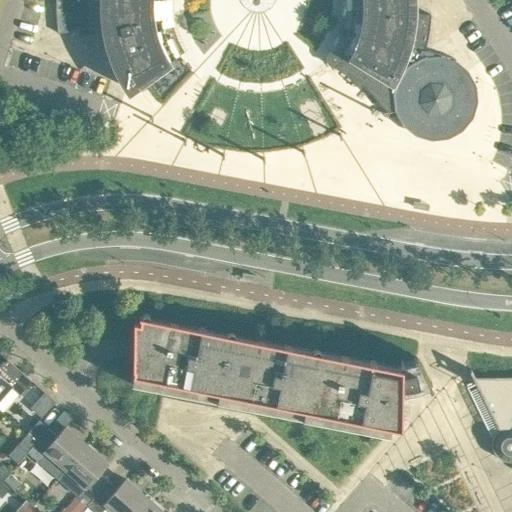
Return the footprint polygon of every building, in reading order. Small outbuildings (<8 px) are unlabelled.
[(56,0),(56,8),(56,13),(58,33),(103,26),(103,28),(105,37),(108,48),(110,54),(112,60),(115,68),(119,76),(126,87),(179,54),(177,52),(170,37),(169,34),(165,18),(165,15),(164,0),(56,0)] [(415,2),(414,0),(351,0),(352,9),(352,11),(349,28),(348,30),(341,47),(341,48),(338,51),(336,50),(334,50),(332,51),(330,52),(328,54),(328,56),(328,59),(329,62),(329,63),(347,75),(361,89),(363,86),(387,112),(384,112),(384,114),(401,109),(407,120),(404,122),(405,123),(408,121),(418,129),(416,133),(417,133),(419,130),(431,133),(431,137),(432,137),(433,133),(445,132),(446,136),(448,135),(447,132),(458,126),(460,129),(462,128),(459,125),(467,115),(470,117),(471,115),(468,114),(471,102),(475,102),(475,100),(471,100),(470,88),(474,86),(473,85),(470,86),(464,75),(467,72),(466,71),(463,74),(453,66),(455,62),(454,62),(456,59),(425,50),(426,46),(428,38),(429,33),(430,28),(431,19),(431,14),(414,13),(415,2)] [(432,388),(415,356),(413,357),(415,359),(403,362),(403,359),(401,359),(400,366),(170,322),(140,316),(139,323),(137,323),(137,322),(134,322),(134,370),(135,370),(133,376),(132,384),(390,433),(391,425),(401,427),(402,391),(408,391),(411,390),(415,389),(418,389),(422,387),(428,385),(430,389),(432,388)] [(0,397),(12,384),(15,388),(26,376),(7,359),(0,367),(0,397)] [(511,376),(500,377),(487,377),(475,377),(473,378),(499,430),(497,432),(495,435),(494,436),(493,437),(493,439),(493,440),(492,442),(492,444),(492,445),(492,447),(493,449),(493,450),(494,451),(494,453),(496,455),(498,457),(501,459),(503,460),(505,461),(507,461),(511,461),(511,376)] [(27,452),(48,428),(39,420),(18,444),(27,452)] [(58,477),(87,444),(66,426),(57,435),(48,428),(27,452),(57,478),(58,477)] [(87,444),(58,477),(82,497),(84,495),(91,501),(91,500),(108,480),(99,473),(108,463),(87,444)] [(21,483),(0,465),(0,476),(15,489),(21,483)] [(115,511),(133,511),(147,497),(126,479),(117,488),(108,480),(87,505),(96,511),(102,511),(108,506),(115,511)] [(163,511),(147,497),(133,511),(163,511)] [(26,500),(17,510),(18,511),(38,511),(40,511),(26,500)]
